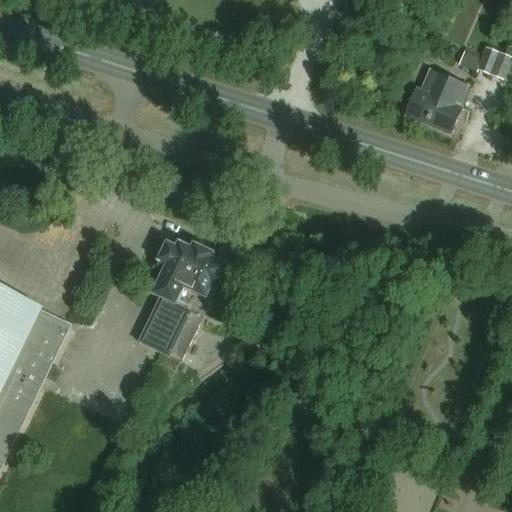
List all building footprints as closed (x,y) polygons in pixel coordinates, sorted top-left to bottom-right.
[(504,82),(511,61),(511,60),(484,49),(475,70),(504,82)] [(462,108),(471,86),(430,69),(421,91),(415,88),(403,118),(427,128),(430,121),(455,132),(465,109),(462,108)] [(213,301),(228,269),(211,261),(214,256),(195,246),(192,251),(180,246),(178,251),(169,246),(157,270),(165,274),(154,296),(176,306),(185,287),(213,301)] [(0,290),(0,472),(71,326),(39,311),(40,310),(0,290)] [(162,300),(141,344),(172,359),(193,314),(162,300)] [(282,361),(306,381),(316,369),(293,349),(282,361)]
